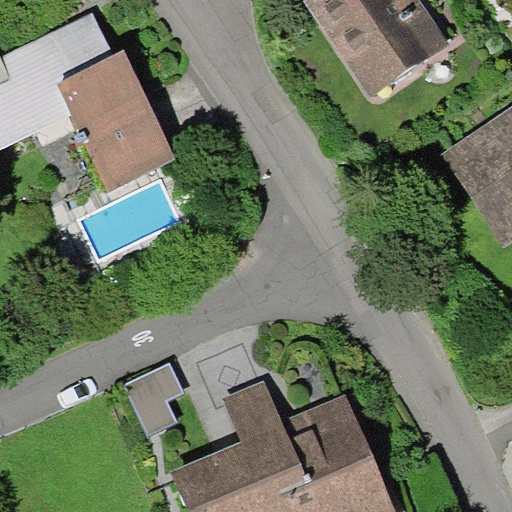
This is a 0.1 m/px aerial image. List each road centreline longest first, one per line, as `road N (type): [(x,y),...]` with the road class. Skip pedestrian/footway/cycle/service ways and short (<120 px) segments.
road 1 (residential): [(345,236),(0,411)]
road 2 (residential): [(492,511),(464,441),(345,236)]
road 3 (residential): [(345,236),(262,93),(191,0)]
